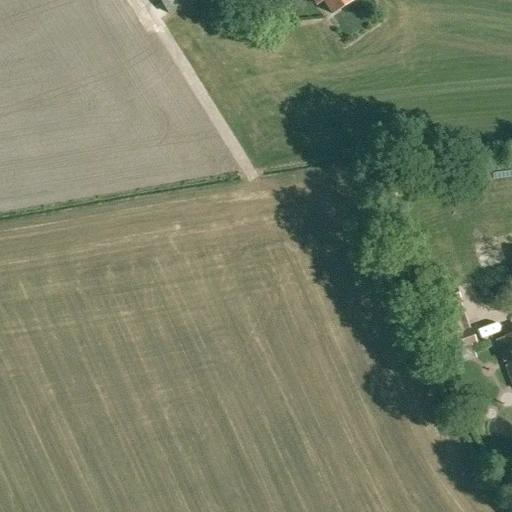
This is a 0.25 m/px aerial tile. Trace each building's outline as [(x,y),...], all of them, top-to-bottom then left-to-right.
[(190,0),(159,0),(168,14),(190,0)] [(267,22),(297,3),(294,0),(272,0),(259,9),(267,22)] [(332,14),(353,1),(351,0),(313,0),(316,5),(323,0),(332,14)] [(438,290),(422,297),(428,313),(432,312),(442,337),(438,338),(446,356),(448,355),(453,368),(476,358),(471,347),(478,344),(471,327),(470,327),(459,303),(461,302),(449,273),(433,280),(438,290)] [(511,334),(496,341),(511,383),(511,334)]
